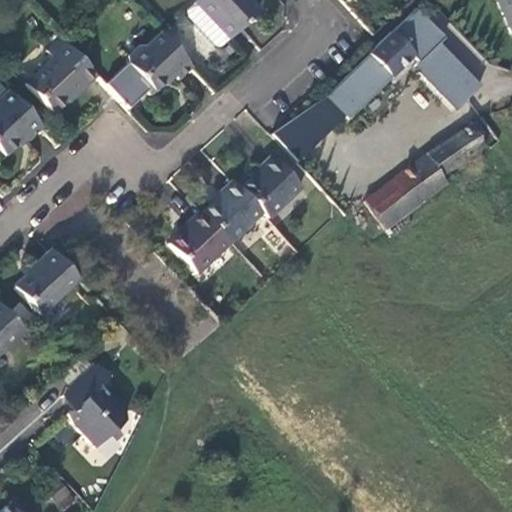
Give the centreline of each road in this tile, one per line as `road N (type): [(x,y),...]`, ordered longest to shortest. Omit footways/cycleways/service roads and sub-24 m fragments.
road 1 (residential): [(62,175),(103,138),(142,176),(313,38),(321,17),(307,0)]
road 2 (residential): [(202,343),(62,175)]
road 3 (track): [(202,343),(218,399),(131,511)]
